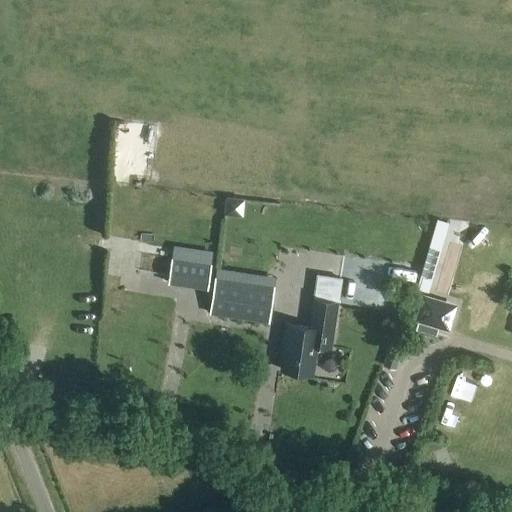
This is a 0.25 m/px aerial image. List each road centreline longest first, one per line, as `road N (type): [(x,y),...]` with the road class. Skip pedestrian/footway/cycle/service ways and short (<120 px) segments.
road 1 (tertiary): [(412,511),(0,388)]
road 2 (unclassified): [(45,511),(0,390)]
